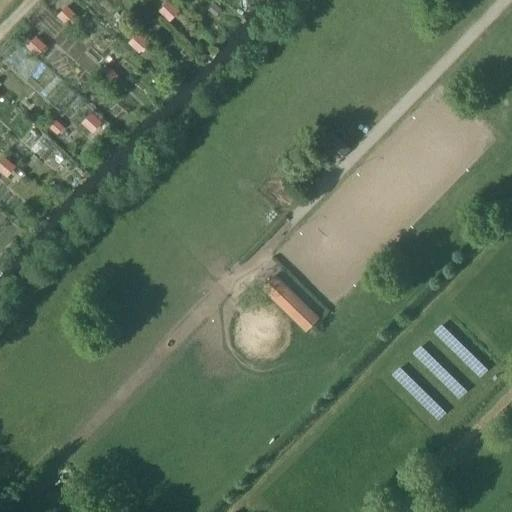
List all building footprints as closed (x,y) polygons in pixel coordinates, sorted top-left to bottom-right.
[(180,10),(168,0),(159,11),(170,21),(180,10)] [(222,9),(215,2),(208,9),(216,16),(222,9)] [(78,15),(67,5),(57,15),(68,26),(78,15)] [(149,42),(138,32),(129,42),(139,52),(149,42)] [(47,45),(36,35),(26,46),(37,56),(47,45)] [(119,75),(109,65),(98,75),(109,86),(119,75)] [(102,122),(91,112),(82,122),(93,132),(102,122)] [(64,126),(56,119),(50,127),(57,134),(64,126)] [(356,151),(338,133),(328,144),(345,162),(356,151)] [(16,166),(4,156),(0,161),(0,170),(7,177),(16,166)] [(276,274),(262,288),(306,331),(319,317),(276,274)]
